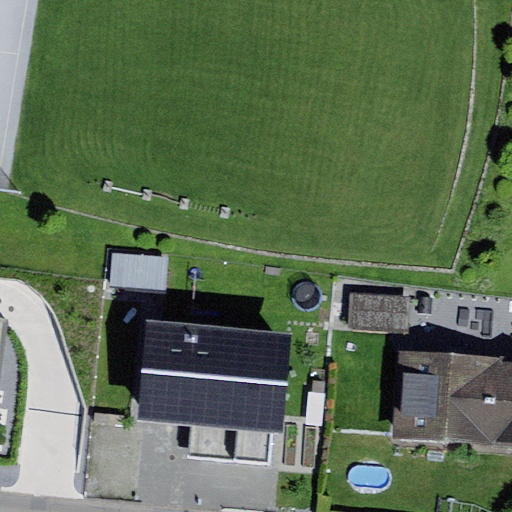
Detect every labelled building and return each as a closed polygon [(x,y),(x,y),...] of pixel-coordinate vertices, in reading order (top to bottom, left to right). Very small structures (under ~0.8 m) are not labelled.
[(116,252),(112,285),(164,291),(168,259),(116,252)] [(410,297),(352,293),(349,327),(408,331),(410,297)] [(290,328),(146,314),(137,413),(195,418),(192,454),(278,462),(290,328)] [(55,333),(0,327),(0,428),(45,433),(55,333)] [(511,359),(402,351),(395,431),(511,440),(511,359)] [(97,413),(96,422),(124,424),(124,415),(97,413)]
